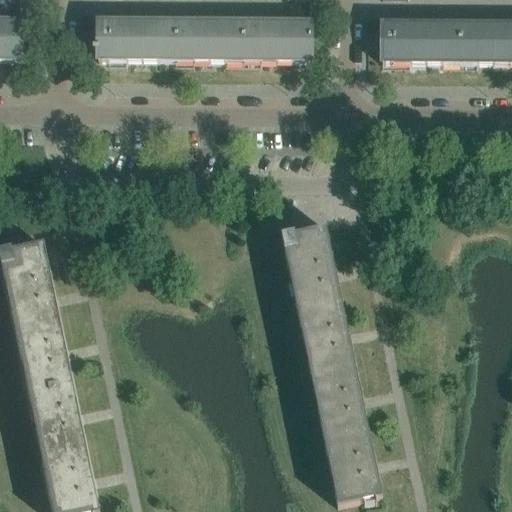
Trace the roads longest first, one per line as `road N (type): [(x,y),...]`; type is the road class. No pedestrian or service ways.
road 1 (residential): [(349,118),(344,171),(335,182),(69,178),(56,114)]
road 2 (residential): [(349,118),(56,114)]
road 3 (residential): [(511,117),(349,118)]
